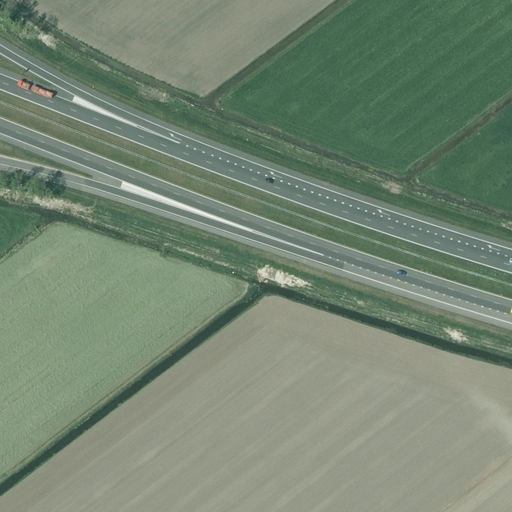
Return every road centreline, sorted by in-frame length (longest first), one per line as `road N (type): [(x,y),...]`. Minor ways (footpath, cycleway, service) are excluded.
road 1 (motorway): [(511,265),(179,152)]
road 2 (motorway): [(0,125),(326,249)]
road 3 (motorway): [(0,160),(287,248),(326,249)]
road 4 (motorway): [(179,152),(154,130),(0,50)]
road 5 (motorway): [(326,249),(511,313)]
road 6 (motorway): [(179,152),(0,82)]
